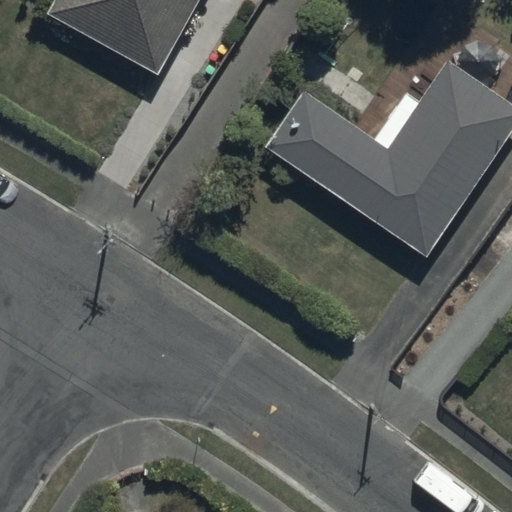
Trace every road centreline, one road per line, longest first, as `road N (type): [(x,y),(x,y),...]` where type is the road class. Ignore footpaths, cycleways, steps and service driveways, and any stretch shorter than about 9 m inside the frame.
road 1 (residential): [(93,307),(387,482),(423,511)]
road 2 (residential): [(93,307),(0,458)]
